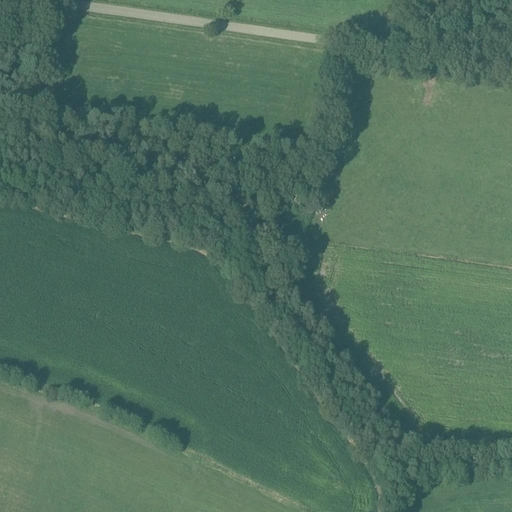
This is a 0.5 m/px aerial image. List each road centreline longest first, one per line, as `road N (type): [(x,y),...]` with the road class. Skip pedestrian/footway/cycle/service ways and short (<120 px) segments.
road 1 (unclassified): [(4,0),(382,50),(462,0)]
road 2 (track): [(282,511),(63,409),(0,389)]
road 3 (track): [(382,50),(511,74)]
